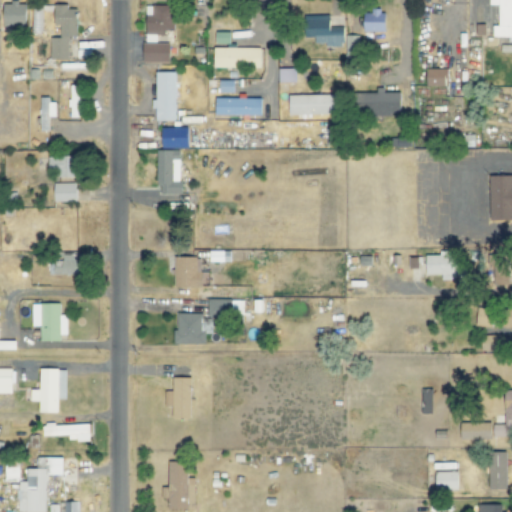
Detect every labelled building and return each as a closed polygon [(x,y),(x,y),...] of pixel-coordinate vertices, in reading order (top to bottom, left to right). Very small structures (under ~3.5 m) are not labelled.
[(511,0),(489,0),(490,5),(499,5),(499,25),(493,25),(493,37),(511,36),(511,0)] [(26,2),(4,2),(4,27),(26,27),(26,2)] [(68,59),(68,36),(76,36),(76,9),(68,8),(68,4),(54,4),(53,25),(60,25),(60,37),(50,37),(50,59),(68,59)] [(385,32),(386,11),(364,11),(363,31),(385,32)] [(304,16),(304,37),(314,37),(314,45),(343,45),(343,31),(330,31),(330,16),(304,16)] [(359,53),(358,35),(346,35),(346,53),(359,53)] [(143,61),(169,62),(170,43),(144,42),(143,61)] [(213,67),(261,68),(261,48),(214,47),(213,67)] [(278,68),(278,83),(295,82),(295,67),(278,68)] [(426,86),(446,86),(446,69),(426,68),(426,86)] [(175,71),(156,71),(155,100),(152,100),(151,110),(156,110),(156,121),(175,121),(175,71)] [(79,117),(79,85),(71,85),(70,117),(79,117)] [(401,91),(376,89),(376,92),(362,92),(361,113),(399,115),(401,91)] [(289,95),(289,115),(336,113),(336,94),(289,95)] [(214,114),(261,115),(262,98),(215,97),(214,114)] [(55,99),(40,99),(40,131),(49,131),(48,116),(55,116),(55,99)] [(188,147),(187,127),(161,128),(161,147),(188,147)] [(156,184),(161,184),(161,194),(181,194),(180,150),(156,150),(156,184)] [(49,170),(56,170),(56,176),(76,177),(77,157),(49,155),(49,170)] [(490,220),(509,219),(509,209),(511,208),(511,174),(489,175),(490,220)] [(77,183),(54,183),(54,202),(76,202),(77,183)] [(425,255),(426,275),(441,274),(441,280),(455,280),(455,275),(463,275),(463,254),(448,255),(448,250),(438,251),(438,255),(425,255)] [(77,274),(78,252),(61,252),(60,260),(49,260),(49,274),(77,274)] [(201,287),(201,256),(173,256),(173,286),(201,287)] [(207,315),(242,316),(242,300),(208,299),(207,315)] [(41,341),(60,340),(60,334),(67,334),(67,314),(60,315),(60,303),(32,303),(32,326),(41,326),(41,341)] [(491,326),(491,318),(496,318),(496,308),(477,308),(477,326),(491,326)] [(205,344),(206,314),(175,312),(175,343),(205,344)] [(504,335),(482,335),(482,351),(504,350),(504,335)] [(0,393),(13,394),(13,368),(0,368),(0,393)] [(66,399),(66,369),(40,368),(39,389),(31,389),(31,401),(40,401),(39,412),(58,413),(58,399),(66,399)] [(191,377),(172,377),(172,390),(165,390),(165,406),(172,406),(172,418),(190,418),(191,377)] [(432,389),(422,388),(421,413),(431,413),(432,389)] [(511,390),(505,390),(505,424),(493,424),(493,436),(511,436),(511,390)] [(462,439),(491,438),(491,422),(461,422),(462,439)] [(44,436),(77,435),(77,441),(90,441),(90,424),(43,425),(44,436)] [(489,488),(507,488),(506,452),(489,452),(489,488)] [(18,511),(45,511),(46,475),(63,475),(63,457),(38,457),(37,468),(27,468),(27,482),(19,481),(18,511)] [(169,509),(187,509),(187,495),(194,495),(194,478),(187,478),(187,461),(167,461),(167,497),(169,497),(169,509)] [(435,472),(436,490),(458,489),(457,471),(435,472)] [(78,511),(78,501),(64,502),(64,511),(78,511)]
